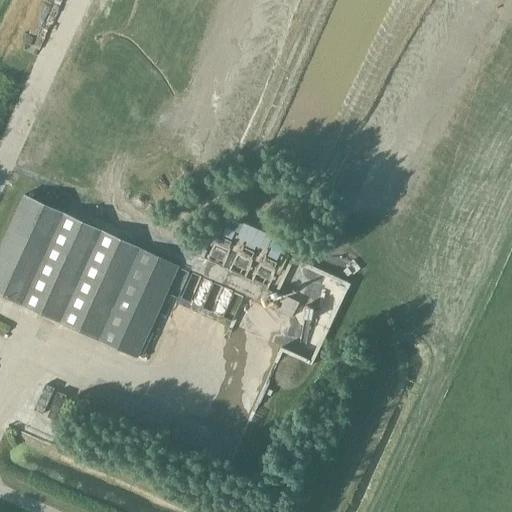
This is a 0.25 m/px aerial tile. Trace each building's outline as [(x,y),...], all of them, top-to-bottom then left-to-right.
[(17,162),(13,170),(33,180),(37,172),(17,162)] [(178,267),(24,195),(0,247),(0,294),(136,358),(178,267)] [(242,233),(244,222),(226,218),(224,229),(242,233)] [(269,236),(263,251),(283,258),(288,243),(269,236)] [(218,319),(208,344),(218,348),(228,323),(218,319)] [(34,323),(27,339),(43,346),(50,329),(34,323)] [(249,419),(263,381),(253,378),(239,415),(249,419)]
